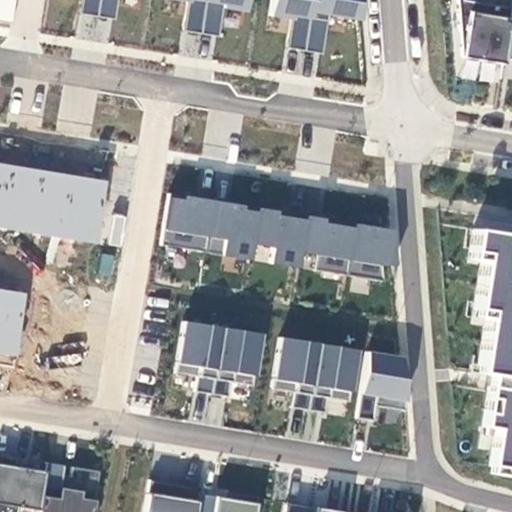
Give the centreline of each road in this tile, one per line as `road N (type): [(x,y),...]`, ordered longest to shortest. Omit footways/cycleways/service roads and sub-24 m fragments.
road 1 (residential): [(0,403),(428,479)]
road 2 (residential): [(0,63),(402,131)]
road 3 (residential): [(402,131),(428,479)]
road 4 (residential): [(391,0),(402,131)]
